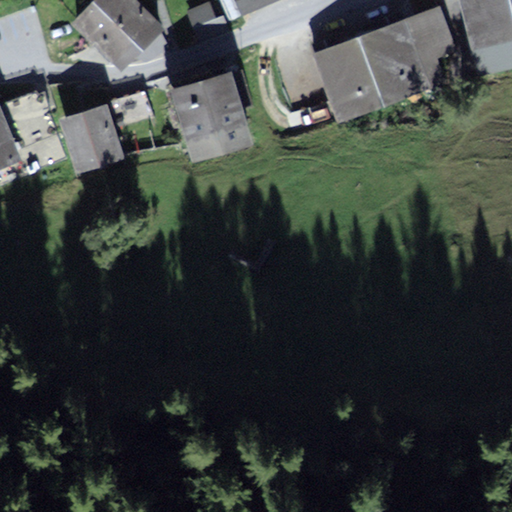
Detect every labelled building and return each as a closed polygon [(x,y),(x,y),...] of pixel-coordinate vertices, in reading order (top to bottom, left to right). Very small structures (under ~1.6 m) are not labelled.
[(158,30),(128,0),(103,0),(78,26),(121,68),(158,30)] [(272,0),(237,0),(243,13),(272,0)] [(511,0),(464,0),(479,69),(511,61),(511,0)] [(208,5),(189,13),(200,41),(227,31),(223,19),(214,22),(208,5)] [(435,13),(317,57),(339,113),(440,76),(432,55),(448,49),(435,13)] [(229,77),(175,92),(194,159),(248,144),(229,77)] [(0,113),(0,173),(56,149),(33,99),(0,113)] [(104,109),(64,121),(79,170),(119,158),(104,109)]
